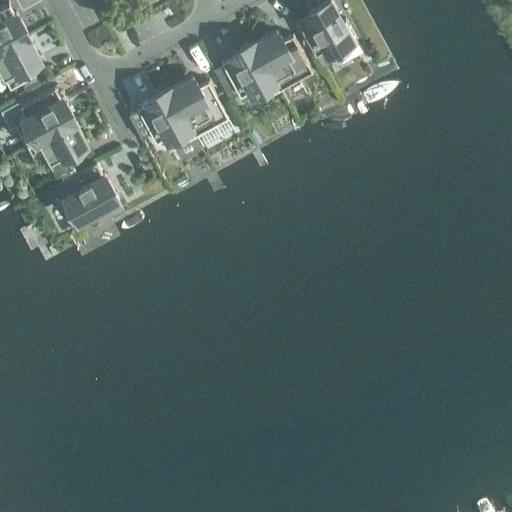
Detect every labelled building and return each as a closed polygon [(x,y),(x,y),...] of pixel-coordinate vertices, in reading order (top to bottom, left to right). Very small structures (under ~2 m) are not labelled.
[(338,13),(331,0),(329,0),(308,12),(309,13),(296,20),(316,55),(328,48),(328,49),(332,48),(335,54),(358,41),(345,19),(341,21),(337,14),(338,13)] [(15,13),(9,2),(0,6),(0,49),(28,34),(16,12),(15,13)] [(282,40),(277,30),(255,42),(254,41),(254,42),(279,89),(300,77),(294,66),(307,60),(293,34),(282,40)] [(29,35),(28,34),(0,49),(0,76),(3,75),(10,87),(36,73),(30,63),(39,57),(27,36),(29,35)] [(221,61),(223,64),(214,69),(227,92),(235,87),(240,96),(251,90),(252,91),(253,90),(259,100),(279,89),(254,42),(232,54),(232,55),(221,61)] [(38,75),(24,83),(28,89),(42,81),(38,75)] [(170,87),(169,88),(195,135),(201,146),(235,128),(208,80),(198,86),(192,76),(171,88),(170,87)] [(61,97),(55,86),(20,105),(26,116),(25,117),(25,118),(16,124),(27,144),(74,119),(62,97),(61,97)] [(137,107),(128,112),(143,139),(152,134),(156,142),(167,136),(168,137),(169,136),(174,146),(195,135),(169,88),(147,100),(148,101),(137,107)] [(75,119),(74,119),(27,144),(38,165),(49,159),(56,172),(82,158),(76,147),(85,142),(73,120),(75,119)] [(103,174),(96,161),(61,181),(67,193),(66,194),(68,197),(62,200),(74,223),(97,211),(95,206),(102,202),(102,203),(116,196),(104,173),(103,174)] [(77,162),(60,172),(64,178),(80,169),(77,162)]
